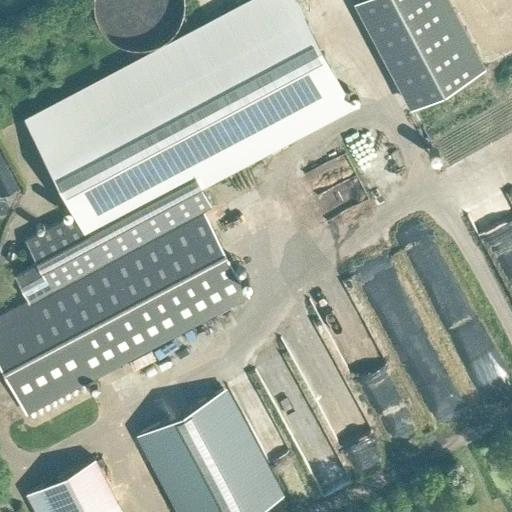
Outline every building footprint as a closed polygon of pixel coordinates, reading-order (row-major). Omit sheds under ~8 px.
[(28,297),(0,311),(0,358),(26,410),(250,297),(205,208),(213,203),(197,170),(348,94),(297,0),(136,0),(8,69),(77,206),(24,234),(36,257),(13,270),(28,297)] [(449,0),(358,0),(412,102),(483,64),(449,0)] [(348,147),(307,167),(337,226),(377,206),(348,147)] [(373,368),(384,362),(365,319),(340,330),(361,377),(374,371),(373,368)] [(440,340),(415,348),(420,363),(430,360),(433,371),(448,366),(440,340)] [(221,385),(138,429),(181,511),(242,511),(278,493),(221,385)] [(36,511),(53,511),(110,482),(94,451),(24,488),(36,511)] [(125,511),(110,482),(53,511),(125,511)]
